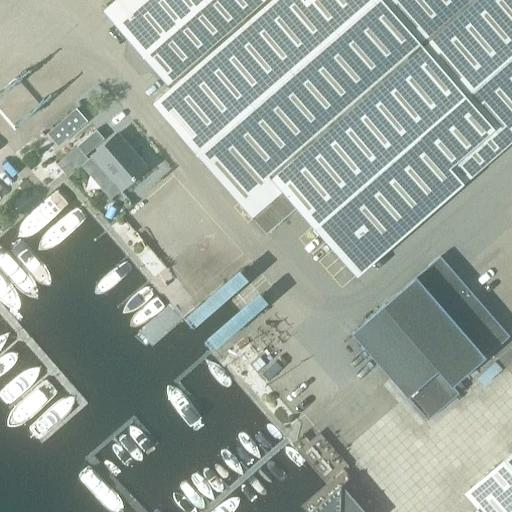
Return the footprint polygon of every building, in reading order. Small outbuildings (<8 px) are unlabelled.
[(145,0),(116,26),(169,86),(267,0),(145,0)] [(511,141),(511,0),(273,0),(153,104),(265,233),(295,207),(356,278),(511,141)] [(76,110),(48,135),(58,146),(86,122),(76,110)] [(85,156),(104,140),(96,131),(77,147),(85,156)] [(121,191),(146,168),(117,135),(91,158),(121,191)] [(202,316),(197,311),(243,268),(230,254),(175,308),(192,326),(202,316)] [(457,396),(451,389),(509,338),(439,258),(351,335),(407,399),(427,422),(457,396)] [(260,358),(243,339),(234,347),(251,366),(260,358)] [(473,511),(511,511),(511,451),(463,494),(476,510),(473,511)] [(372,501),(352,478),(340,489),(360,511),(372,501)] [(360,511),(339,487),(333,493),(310,511),(360,511)]
